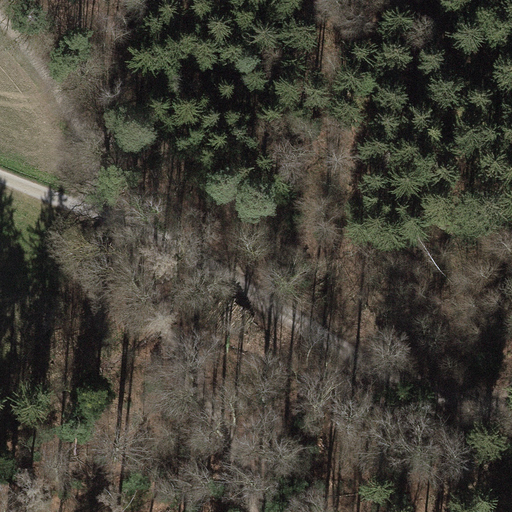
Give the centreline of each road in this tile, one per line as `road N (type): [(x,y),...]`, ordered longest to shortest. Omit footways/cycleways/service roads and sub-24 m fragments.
road 1 (track): [(140,235),(384,371),(511,410)]
road 2 (track): [(121,228),(39,60),(0,16)]
road 3 (track): [(0,178),(140,235)]
